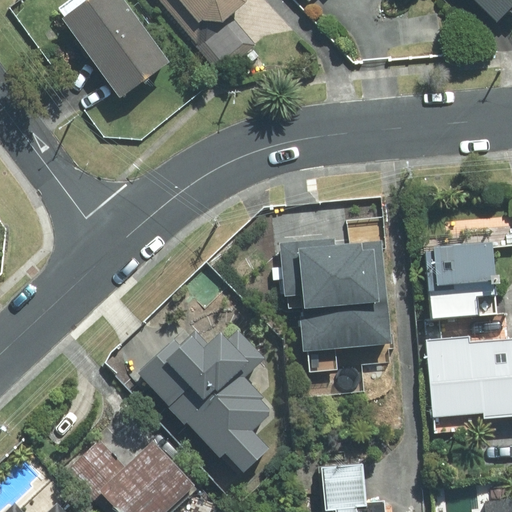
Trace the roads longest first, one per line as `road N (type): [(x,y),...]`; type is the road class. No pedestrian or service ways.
road 1 (unclassified): [(114,249),(193,182),(256,152),(338,134),(511,119)]
road 2 (residential): [(114,249),(0,98)]
road 3 (unclassified): [(0,356),(114,249)]
